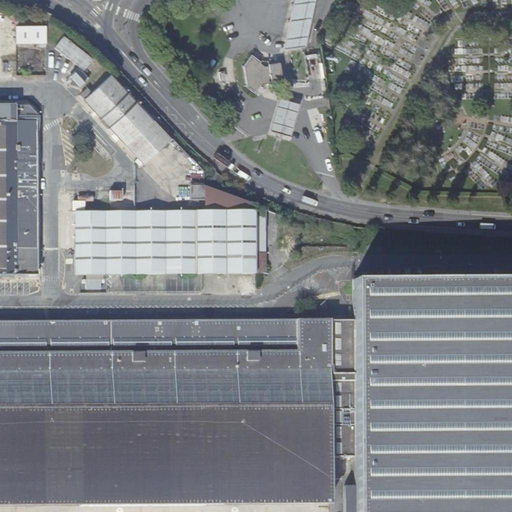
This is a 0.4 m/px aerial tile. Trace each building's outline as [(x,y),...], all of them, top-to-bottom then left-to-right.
[(313,0),(293,0),(281,50),(303,47),(313,0)] [(45,26),(16,26),(16,43),(45,44),(45,26)] [(82,50),(65,37),(56,48),(73,61),(82,50)] [(286,87),(285,82),(288,81),(284,61),(268,64),(268,66),(262,67),(250,59),(243,69),(248,86),(261,92),(264,85),(276,83),(277,88),(286,87)] [(137,158),(142,163),(143,165),(170,138),(109,74),(82,100),(99,118),(98,119),(100,121),(101,120),(108,127),(107,129),(109,131),(110,129),(137,158)] [(298,106),(278,100),(269,133),(289,138),(298,106)] [(0,275),(36,275),(35,116),(28,108),(4,108),(0,107),(0,275)] [(104,161),(111,156),(114,153),(88,125),(85,128),(79,134),(104,161)] [(221,177),(216,173),(211,178),(217,182),(221,177)] [(254,203),(221,193),(204,186),(189,186),(189,201),(203,201),(203,205),(203,212),(75,213),(75,275),(265,274),(265,211),(255,207),(254,203)] [(122,192),(110,192),(110,201),(122,201),(122,192)] [(285,239),(285,247),(294,247),(294,239),(285,239)] [(323,322),(322,322),(325,504),(328,504),(328,465),(334,465),(334,458),(353,458),(353,486),(342,486),(342,511),(511,511),(511,280),(352,281),(353,321),(332,321),(323,322)] [(0,505),(325,504),(322,322),(0,322),(0,505)]
